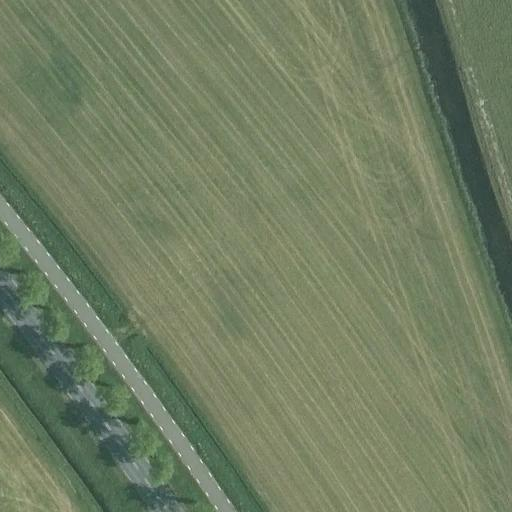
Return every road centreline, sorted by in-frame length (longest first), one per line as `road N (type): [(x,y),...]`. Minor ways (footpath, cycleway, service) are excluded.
road 1 (unclassified): [(226,511),(0,208)]
road 2 (secondary): [(166,511),(0,286)]
